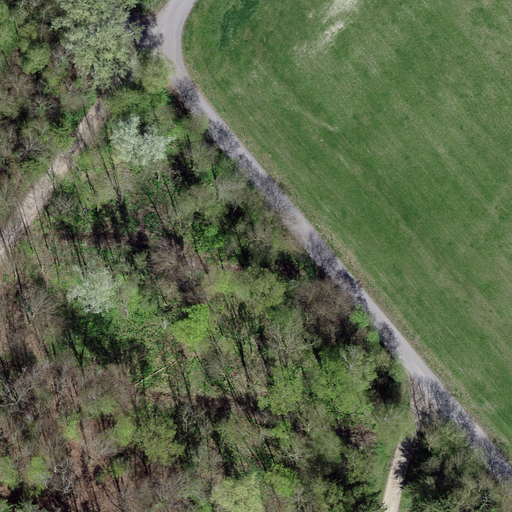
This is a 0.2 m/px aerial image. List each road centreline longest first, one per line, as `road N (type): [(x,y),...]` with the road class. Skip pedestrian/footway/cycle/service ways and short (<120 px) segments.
road 1 (track): [(142,49),(424,388)]
road 2 (track): [(0,240),(142,49)]
road 3 (track): [(424,388),(511,492)]
road 4 (track): [(424,388),(390,511)]
